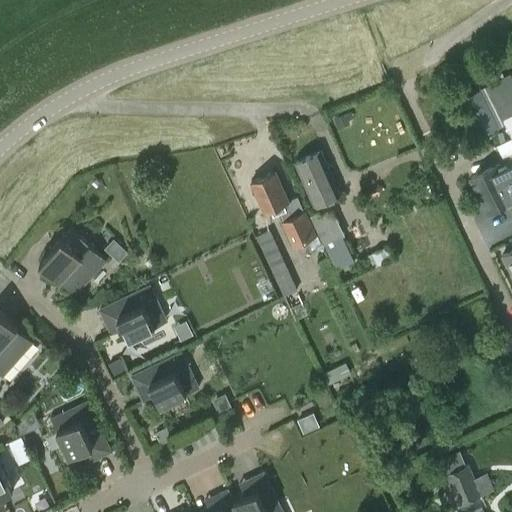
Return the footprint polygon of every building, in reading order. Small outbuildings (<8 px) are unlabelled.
[(470,177),(479,196),(511,178),(511,78),(510,75),(480,89),(480,90),(460,99),(480,137),(505,124),(511,136),(511,157),(507,159),(507,158),(470,177)] [(345,113),(334,117),(338,127),(349,123),(345,113)] [(314,205),(339,194),(320,151),(295,163),(314,205)] [(294,246),(297,245),(300,245),(304,243),(305,241),(317,235),(305,211),(304,211),(297,197),(288,201),(274,171),(250,182),(265,213),(272,210),(274,215),(278,213),(294,246)] [(488,213),(511,200),(511,178),(479,196),(488,213)] [(344,235),(332,211),(311,221),(323,245),(324,245),(336,269),(346,264),(353,261),(342,236),(344,235)] [(89,245),(70,227),(39,261),(50,271),(74,293),(106,259),(90,244),(89,245)] [(270,231),(256,238),(285,298),(297,293),(292,282),(293,281),(282,258),(283,258),(270,231)] [(113,238),(104,247),(118,261),(127,251),(113,238)] [(511,251),(502,257),(511,275),(511,274),(511,251)] [(111,333),(123,328),(129,339),(155,327),(154,327),(167,321),(150,285),(99,309),(111,333)] [(0,373),(2,376),(33,341),(8,319),(8,318),(0,310),(0,373)] [(198,387),(181,351),(131,375),(142,400),(155,394),(160,406),(186,393),(198,387)] [(86,463),(111,451),(87,401),(51,418),(57,430),(56,431),(69,456),(80,451),(86,463)] [(298,419),(303,431),(318,424),(313,412),(298,419)] [(482,495),(469,464),(438,477),(452,508),(482,495)] [(12,491),(0,466),(0,511),(6,509),(0,497),(12,491)] [(244,496),(234,501),(239,511),(282,511),(263,471),(239,483),(244,496)] [(239,511),(234,501),(228,489),(204,500),(209,511),(239,511)]
